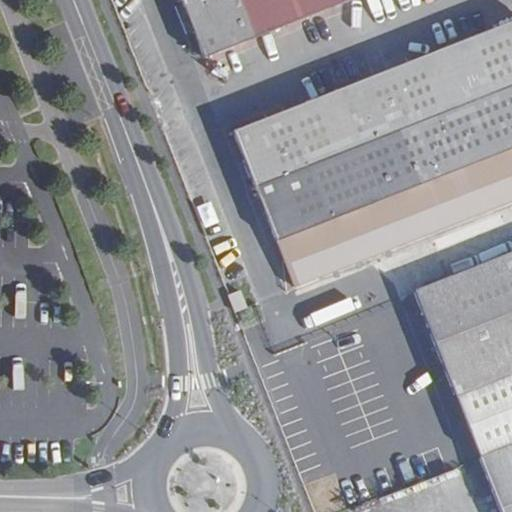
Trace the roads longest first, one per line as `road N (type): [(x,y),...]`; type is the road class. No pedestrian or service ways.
road 1 (secondary): [(72,0),(173,268),(201,428)]
road 2 (secondary): [(261,511),(266,483),(255,454),(232,434),(201,428)]
